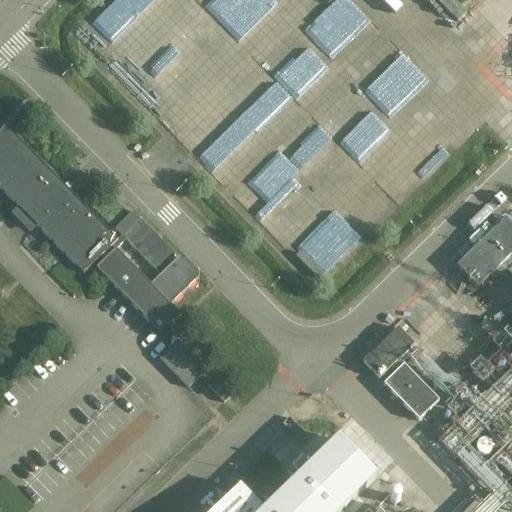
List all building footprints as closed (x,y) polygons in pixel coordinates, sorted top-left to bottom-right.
[(149,285),(126,262),(136,252),(157,273),(174,256),(132,212),(114,229),(121,236),(116,241),(4,127),(0,131),(0,189),(17,208),(12,213),(30,231),(35,226),(82,274),(99,258),(103,261),(95,269),(158,334),(178,315),(169,306),(196,278),(177,258),(149,285)] [(493,233),(486,225),(468,242),(476,250),(457,268),(478,290),(511,256),(511,230),(504,222),(493,233)] [(177,341),(160,358),(188,387),(205,370),(177,341)] [(418,423),(438,404),(403,368),(383,387),(418,423)] [(261,511),(238,488),(213,511),(261,511)]
